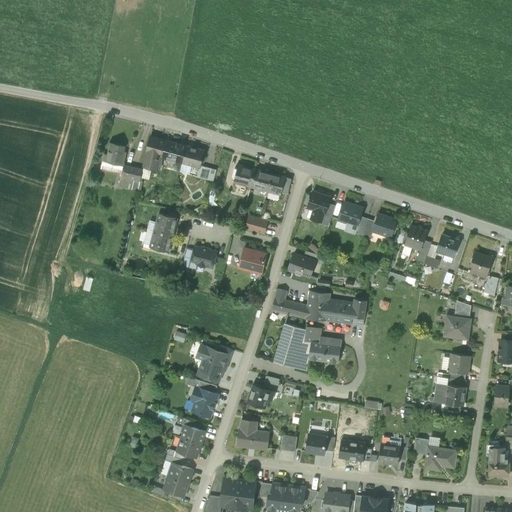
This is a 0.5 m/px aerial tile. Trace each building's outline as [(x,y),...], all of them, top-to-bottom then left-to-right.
[(157,167),(160,157),(161,151),(160,148),(162,139),(151,136),(144,167),(152,169),(154,167),(155,166),(157,167)] [(162,158),(182,163),(186,146),(167,141),(162,158)] [(102,162),(120,166),(121,164),(124,152),(125,147),(109,144),(106,156),(104,156),(102,162)] [(204,151),(186,146),(182,163),(200,168),(204,151)] [(135,181),(140,182),(143,170),(124,165),(123,165),(120,177),(135,181)] [(234,182),(251,186),(255,170),(239,166),(238,169),(236,177),(234,182)] [(197,177),(213,182),(216,172),(200,168),(197,177)] [(251,186),(269,191),(273,175),(255,170),(251,186)] [(273,174),(273,175),(269,191),(280,194),(281,191),(285,177),(273,174)] [(118,186),(133,189),(135,181),(120,177),(118,186)] [(291,179),(285,177),(281,191),(287,193),(291,179)] [(278,200),(280,194),(269,191),(267,197),(278,200)] [(324,213),(325,213),(328,204),(330,198),(313,192),(307,207),(314,210),(311,219),(321,222),(324,213)] [(347,223),(357,226),(361,217),(363,209),(344,202),(338,220),(347,223)] [(321,224),(329,226),(336,206),(328,204),(325,213),(324,213),(321,222),(321,224)] [(150,247),(168,252),(177,218),(159,213),(150,247)] [(373,231),(391,237),(397,220),(378,214),(375,222),(372,231),(373,231)] [(246,229),(264,234),(267,221),(262,219),(249,216),(246,229)] [(362,235),(363,234),(368,219),(361,217),(357,226),(355,233),(362,235)] [(375,222),(368,219),(363,234),(371,237),(373,231),(372,231),(375,222)] [(345,230),(345,229),(347,223),(338,220),(335,227),(345,230)] [(357,226),(347,223),(345,229),(355,233),(357,226)] [(420,249),(421,249),(424,240),(428,229),(422,227),(422,229),(411,225),(406,241),(413,243),(412,246),(420,249)] [(437,251),(453,256),(459,239),(443,234),(439,245),(437,251)] [(416,261),(424,264),(432,242),(424,240),(421,249),(420,249),(416,261)] [(432,266),(435,258),(437,251),(439,245),(432,242),(424,264),(432,266)] [(206,265),(213,267),(217,253),(210,251),(210,249),(202,247),(202,249),(195,247),(194,250),(191,261),(198,263),(198,265),(206,267),(206,265)] [(196,269),(198,265),(198,263),(191,261),(194,250),(187,248),(183,266),(196,269)] [(242,270),(261,274),(266,254),(247,249),(242,270)] [(314,260),(317,261),(319,255),(306,251),(305,251),(303,256),(314,260)] [(453,256),(437,251),(435,258),(451,264),(453,256)] [(288,269),(309,275),(314,260),(303,256),(294,253),(288,269)] [(475,253),(470,268),(487,273),(492,258),(475,253)] [(216,272),(222,274),(225,260),(220,259),(216,272)] [(486,276),(487,273),(470,268),(468,274),(477,277),(478,274),(486,276)] [(393,278),(414,285),(416,279),(395,272),(393,278)] [(90,291),(93,278),(87,276),(83,289),(90,291)] [(484,291),(494,295),(498,279),(489,276),(484,291)] [(275,298),(284,299),(287,291),(278,289),(275,298)] [(363,325),(364,318),(336,314),(338,299),(330,298),(331,292),(310,289),(308,305),(294,301),(290,315),(313,320),(315,319),(363,325)] [(272,310),(290,315),(294,301),(284,299),(275,298),(272,310)] [(354,301),(338,299),(336,314),(364,318),(367,299),(355,298),(354,301)] [(456,313),(469,315),(471,306),(457,301),(456,313)] [(445,335),(468,338),(471,318),(450,315),(449,325),(446,325),(445,335)] [(274,361),(307,371),(309,359),(311,341),(304,340),(306,329),(286,323),(274,361)] [(306,325),(306,329),(304,340),(311,341),(314,326),(306,325)] [(177,330),(175,339),(185,342),(188,333),(177,330)] [(499,361),(511,361),(511,340),(505,340),(501,340),(499,361)] [(309,359),(338,363),(341,346),(311,341),(309,359)] [(226,361),(228,361),(232,350),(217,344),(215,350),(228,355),(226,361)] [(210,378),(219,381),(226,361),(228,355),(215,350),(201,345),(197,357),(203,359),(206,363),(204,367),(200,368),(198,374),(204,376),(207,374),(211,376),(210,378)] [(456,372),(467,374),(468,364),(469,364),(470,355),(452,353),(450,371),(456,372)] [(456,372),(455,379),(466,380),(467,374),(456,372)] [(265,382),(277,385),(279,379),(268,376),(267,376),(265,382)] [(467,380),(466,380),(455,379),(449,378),(448,385),(466,387),(467,380)] [(198,387),(215,393),(217,387),(200,381),(198,387)] [(249,402),(265,407),(268,398),(271,391),(255,385),(249,402)] [(448,385),(448,390),(446,403),(463,406),(466,387),(448,385)] [(196,386),(192,397),(196,398),(195,402),(192,411),(210,418),(213,410),(216,403),(219,395),(215,393),(198,387),(196,386)] [(442,403),(446,403),(448,390),(442,389),(443,387),(441,386),(440,386),(438,386),(436,402),(442,403)] [(495,405),(503,405),(503,404),(508,404),(510,387),(509,387),(497,386),(495,405)] [(430,409),(441,411),(442,403),(436,402),(431,401),(430,409)] [(184,424),(194,428),(196,422),(178,416),(177,422),(184,424)] [(237,445),(268,449),(270,432),(257,430),(258,421),(243,419),(242,428),(239,428),(237,445)] [(183,432),(181,438),(201,445),(206,432),(194,428),(184,424),(182,432),(183,432)] [(317,430),(317,435),(318,435),(318,437),(326,438),(326,436),(327,431),(317,430)] [(281,449),(295,451),(297,437),(283,434),(281,449)] [(327,436),(326,436),(326,438),(318,437),(318,435),(317,435),(309,434),(306,452),(324,454),(325,450),(327,436)] [(325,450),(333,451),(335,438),(327,436),(325,450)] [(197,458),(201,445),(181,438),(178,446),(181,447),(179,452),(197,458)] [(414,453),(427,454),(428,446),(429,440),(416,438),(414,453)] [(340,456),(361,459),(362,454),(364,454),(365,447),(366,443),(343,439),(340,456)] [(390,440),(390,445),(392,445),(391,448),(400,449),(400,447),(401,442),(390,440)] [(400,449),(391,448),(392,445),(390,445),(381,444),(378,462),(398,465),(399,459),(400,449)] [(425,468),(435,469),(435,464),(455,467),(457,450),(428,446),(427,454),(425,468)] [(361,459),(370,461),(372,448),(365,447),(364,454),(362,454),(361,459)] [(399,459),(406,460),(408,448),(400,447),(400,449),(399,459)] [(490,447),(489,460),(496,460),(496,459),(505,459),(505,447),(490,447)] [(177,451),(169,449),(167,454),(184,460),(186,455),(179,452),(177,451)] [(173,463),(182,466),(184,460),(167,454),(165,460),(173,463)] [(509,459),(505,459),(496,459),(496,460),(489,460),(489,475),(509,476),(509,459)] [(173,463),(165,460),(161,473),(169,476),(173,463)] [(173,463),(169,476),(188,483),(193,470),(182,466),(173,463)] [(184,496),(188,483),(169,476),(164,489),(172,492),(184,496)] [(221,505),(252,510),(255,493),(256,482),(255,482),(224,478),(222,497),(221,505)] [(260,496),(269,497),(270,493),(272,494),(274,484),(262,482),(261,494),(260,496)] [(305,488),(274,484),(272,494),(270,493),(269,497),(267,509),(275,510),(275,511),(279,511),(291,511),(294,511),(298,511),(300,504),(303,505),(305,488)] [(311,489),(305,488),(303,505),(307,505),(308,502),(312,503),(318,492),(316,491),(311,490),(311,489)] [(162,489),(160,494),(169,497),(172,492),(164,489),(162,489)] [(330,511),(347,511),(349,500),(350,496),(326,493),(325,501),(323,501),(322,507),(324,507),(324,508),(331,508),(330,511)] [(204,511),(220,511),(221,505),(222,497),(210,495),(204,511)] [(353,511),(360,511),(363,496),(356,495),(355,501),(353,511)] [(360,511),(386,511),(388,499),(363,496),(360,511)] [(353,511),(355,501),(349,500),(347,511),(353,511)] [(419,511),(420,506),(416,505),(416,504),(406,503),(404,511),(419,511)]
